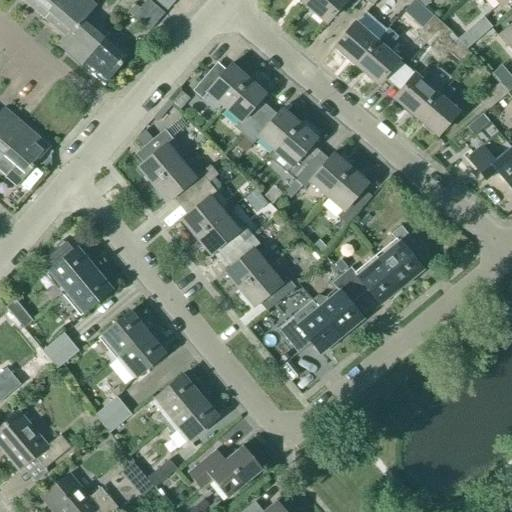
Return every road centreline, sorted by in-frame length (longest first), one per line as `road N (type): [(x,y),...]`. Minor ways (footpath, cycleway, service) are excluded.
road 1 (residential): [(511,255),(222,3)]
road 2 (residential): [(284,440),(70,178)]
road 3 (residential): [(284,440),(511,255)]
road 4 (residential): [(118,121),(222,3)]
road 5 (residential): [(118,121),(0,23)]
